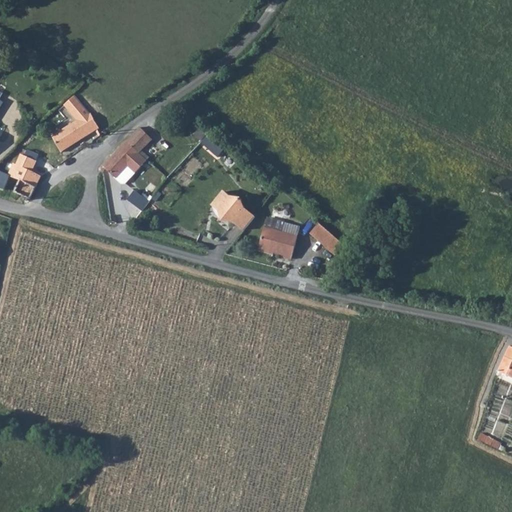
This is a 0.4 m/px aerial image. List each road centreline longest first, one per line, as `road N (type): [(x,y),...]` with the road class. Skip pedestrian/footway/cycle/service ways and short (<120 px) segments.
road 1 (unclassified): [(88,228),(351,303),(511,335)]
road 2 (unclassified): [(278,0),(220,67),(102,153)]
